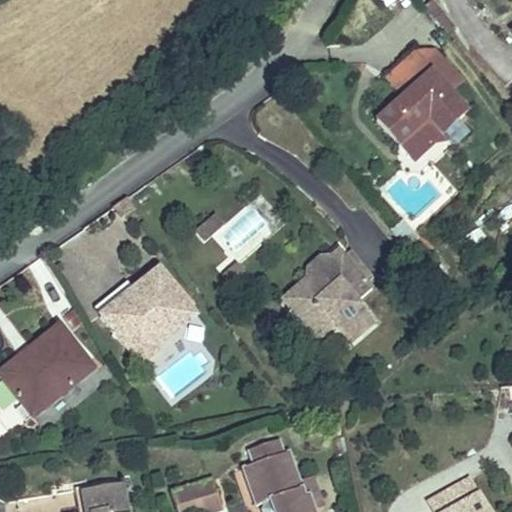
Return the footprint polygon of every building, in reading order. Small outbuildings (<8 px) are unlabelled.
[(454,25),(433,1),(427,6),(426,6),(447,32),(449,31),(454,25)] [(433,69),(453,91),(463,82),(436,52),(414,54),(389,77),(404,95),(433,69)] [(453,91),(433,69),(404,95),(375,121),(398,147),(427,120),(442,136),(470,110),(453,91)] [(215,215),(193,233),(201,242),(222,225),(215,215)] [(376,322),(357,302),(371,290),(363,280),(356,271),(345,259),(343,256),(338,250),(328,259),(325,268),(315,276),(312,272),(281,300),(300,322),(301,321),(313,311),(323,322),(333,322),(335,325),(351,344),(376,322)] [(368,274),(349,251),(343,256),(345,259),(356,271),(363,280),(368,274)] [(325,268),(328,259),(316,259),(308,265),(307,266),(312,272),(315,276),(325,268)] [(159,267),(100,316),(141,365),(159,351),(156,347),(153,344),(155,330),(188,303),(159,267)] [(197,314),(188,303),(155,330),(153,344),(156,347),(197,314)] [(317,341),(335,325),(333,322),(323,322),(313,311),(301,321),(300,322),(314,338),(317,341)] [(33,419),(96,368),(61,327),(32,351),(37,357),(37,358),(5,385),(17,400),(32,417),(33,419)] [(0,378),(5,385),(37,358),(37,357),(32,351),(29,348),(17,358),(0,372),(0,378)] [(304,495),(299,482),(289,452),(284,454),(279,440),(248,451),(253,465),(242,470),(255,506),(263,504),(264,507),(260,509),(260,511),(315,511),(314,506),(313,505),(310,494),(304,495)] [(322,504),(313,477),(301,481),(299,482),(304,495),(310,494),(313,505),(314,506),(321,504),(322,504)] [(223,509),(213,480),(202,484),(201,484),(206,497),(199,499),(203,511),(212,511),(221,509),(223,509)] [(453,511),(479,497),(469,480),(430,502),(435,511),(453,511)] [(127,511),(122,484),(86,492),(85,492),(88,511),(127,511)] [(203,511),(199,499),(206,497),(201,484),(171,494),(178,511),(203,511)] [(88,511),(85,492),(86,492),(85,487),(83,487),(78,488),(78,489),(81,511),(88,511)] [(487,511),(479,497),(453,511),(487,511)]
